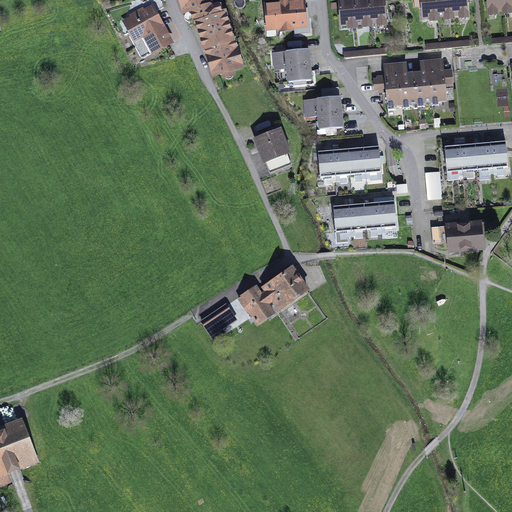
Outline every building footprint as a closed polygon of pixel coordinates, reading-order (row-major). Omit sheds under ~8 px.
[(147,0),(151,8),(125,23),(144,58),(171,44),(155,13),(164,8),(161,0),(147,0)] [(200,35),(229,27),(225,12),(218,14),(216,6),(213,6),(211,0),(181,0),(185,13),(192,11),(195,22),(197,21),(200,35)] [(353,0),(339,0),(342,26),(356,25),(353,0)] [(369,0),(353,0),(356,25),(371,24),(369,0)] [(383,0),(369,0),(371,24),(386,23),(384,2),(383,0)] [(436,0),(421,0),(423,19),(438,18),(436,0)] [(451,0),(436,0),(438,18),(453,16),(451,0)] [(466,0),(451,0),(453,16),(468,15),(466,0)] [(503,0),(487,0),(489,13),(504,12),(503,0)] [(511,0),(503,0),(504,12),(511,10),(511,0)] [(304,2),(266,5),(268,30),(307,27),(304,2)] [(229,27),(200,35),(204,50),(206,49),(214,75),(242,67),(235,40),(233,41),(229,27)] [(471,42),(426,46),(426,51),(472,47),(471,42)] [(288,68),(310,67),(309,50),(286,52),(286,53),(274,54),(275,66),(287,65),(288,68)] [(389,50),(344,53),(344,58),(389,54),(389,50)] [(310,67),(288,68),(289,83),(311,81),(310,67)] [(434,88),(432,67),(425,68),(425,73),(415,74),(417,104),(432,103),(431,88),(434,88)] [(431,88),(432,103),(447,102),(446,87),(453,86),(452,71),(441,72),(440,67),(432,67),(434,88),(431,88)] [(417,104),(415,74),(404,75),(404,70),(396,71),(398,90),(402,90),(403,105),(417,104)] [(398,90),(396,71),(388,71),(389,77),(377,77),(378,80),(374,80),(375,91),(379,90),(379,93),(387,92),(388,107),(403,105),(402,90),(398,90)] [(319,117),(341,115),(340,97),(317,99),(317,101),(305,101),(306,114),(318,113),(319,117)] [(341,115),(319,117),(320,130),(343,129),(341,115)] [(280,133),(258,141),(269,170),(288,163),(284,152),(287,152),(280,133)] [(508,168),(506,142),(491,143),(493,169),(508,168)] [(493,169),(491,143),(475,145),(478,171),(493,169)] [(478,171),(475,145),(460,146),(463,172),(478,171)] [(463,172),(460,146),(445,147),(447,173),(463,172)] [(381,173),(379,147),(364,148),(366,174),(381,173)] [(366,174),(364,148),(349,150),(351,176),(366,174)] [(351,176),(349,150),(334,151),(336,177),(351,176)] [(336,177),(334,151),(318,152),(320,178),(336,177)] [(425,175),(428,202),(443,200),(440,173),(425,175)] [(397,227),(394,202),(379,203),(381,229),(397,227)] [(381,229),(379,203),(364,204),(366,230),(381,229)] [(366,230),(364,204),(349,206),(351,231),(366,230)] [(351,231),(349,206),(334,207),(336,233),(351,231)] [(484,223),(432,228),(433,244),(449,243),(450,251),(483,248),(482,237),(485,237),(484,223)] [(292,268),(263,288),(279,311),(308,291),(292,268)] [(274,313),(256,287),(242,297),(259,323),(274,313)] [(236,319),(227,306),(202,322),(211,336),(236,319)] [(409,361),(403,367),(411,375),(417,369),(409,361)] [(21,420),(0,428),(0,487),(22,479),(18,469),(36,462),(21,420)]
